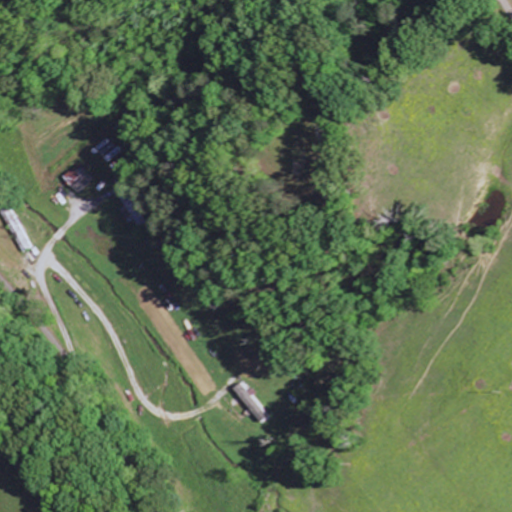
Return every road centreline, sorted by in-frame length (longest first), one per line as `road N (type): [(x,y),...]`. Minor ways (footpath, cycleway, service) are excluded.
road 1 (residential): [(152,511),(91,391),(0,272)]
road 2 (residential): [(473,0),(346,102),(338,150)]
